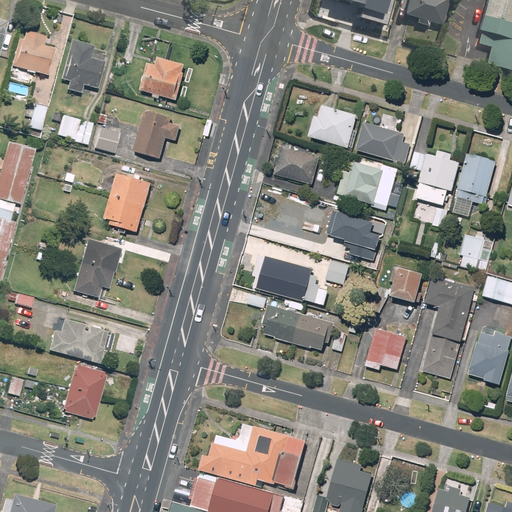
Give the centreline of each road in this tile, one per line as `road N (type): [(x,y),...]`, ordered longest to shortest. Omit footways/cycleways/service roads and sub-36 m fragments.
road 1 (residential): [(511,453),(177,359)]
road 2 (primary): [(267,38),(177,359)]
road 3 (residential): [(511,105),(267,38)]
road 4 (residential): [(267,38),(116,0)]
road 5 (residential): [(0,440),(143,480)]
road 6 (primary): [(177,359),(143,480)]
